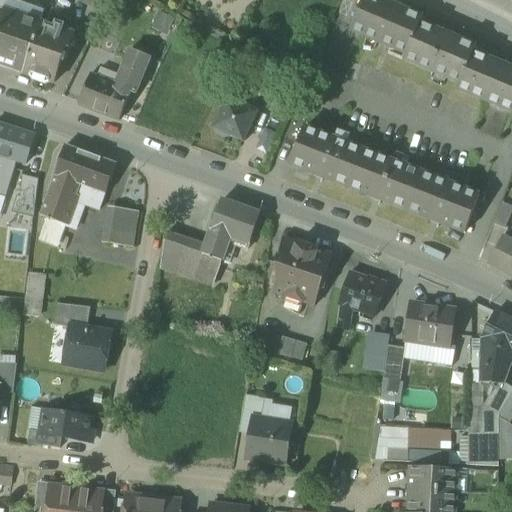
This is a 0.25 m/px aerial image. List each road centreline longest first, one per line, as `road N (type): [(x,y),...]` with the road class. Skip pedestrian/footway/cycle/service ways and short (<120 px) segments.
road 1 (tertiary): [(166,158),(511,301)]
road 2 (residential): [(112,470),(166,158)]
road 3 (unknown): [(463,275),(493,214),(497,173),(481,150),(424,120),(347,95)]
road 4 (residential): [(112,470),(358,500),(358,511)]
road 5 (tertiary): [(0,101),(166,158)]
road 6 (unknown): [(62,122),(78,56),(77,25),(64,0)]
